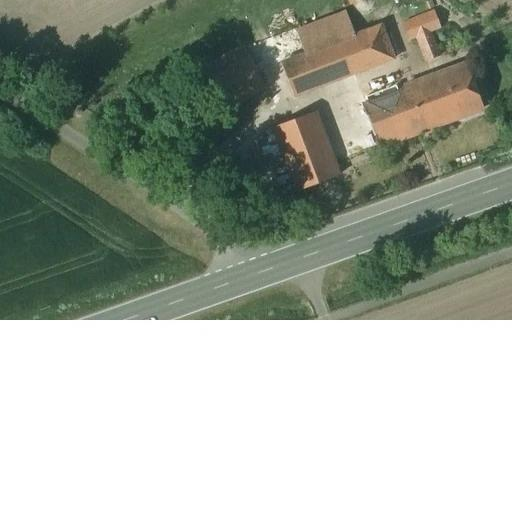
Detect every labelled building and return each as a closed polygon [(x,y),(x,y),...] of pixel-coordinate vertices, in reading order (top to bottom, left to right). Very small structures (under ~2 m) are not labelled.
[(434,13),(403,26),(408,40),(416,37),(428,32),(440,28),(434,13)] [(395,22),(281,64),(293,97),(352,75),(363,104),(362,104),(379,146),(420,131),(404,89),(401,82),(415,77),(395,22)] [(428,32),(416,37),(426,61),(438,57),(428,32)] [(248,56),(197,84),(205,99),(245,77),(247,81),(259,77),(248,56)] [(445,73),(404,89),(420,131),(461,115),(445,73)] [(273,104),(262,76),(259,77),(247,81),(258,109),(273,104)] [(314,113),(273,128),(297,191),(338,176),(314,113)]
